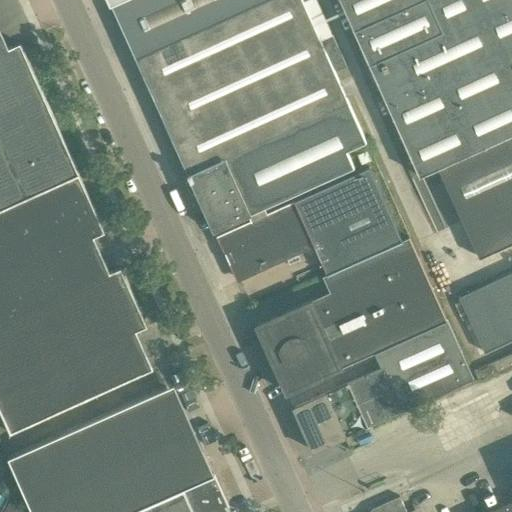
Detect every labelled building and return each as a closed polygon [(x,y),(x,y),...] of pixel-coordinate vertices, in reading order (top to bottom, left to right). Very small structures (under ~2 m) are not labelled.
[(111,3),(135,57),(260,0),(115,0),(110,3),(110,4),(111,3)] [(248,215),(251,220),(267,212),(265,207),(353,166),(347,151),(367,142),(334,72),(320,41),(303,2),(302,0),(260,0),(135,57),(191,180),(194,179),(199,190),(196,191),(214,231),(248,215)] [(511,243),(511,0),(340,0),(420,175),(438,167),(479,258),(511,243)] [(332,35),(320,41),(334,72),(346,67),(332,35)] [(0,404),(12,430),(142,373),(142,372),(125,335),(147,325),(146,325),(121,268),(121,267),(99,277),(82,241),(104,231),(20,43),(0,51),(0,404)] [(371,159),(367,149),(357,153),(361,163),(371,159)] [(370,164),(267,212),(251,220),(216,236),(216,237),(221,235),(241,279),(314,246),(327,274),(402,240),(370,164)] [(402,240),(327,274),(323,276),(330,292),(261,323),(274,351),(270,353),(275,363),(278,362),(291,390),(375,353),(447,320),(437,298),(415,254),(408,237),(402,240)] [(511,271),(460,297),(485,352),(511,339),(511,271)] [(473,378),(447,320),(375,353),(376,353),(379,352),(385,366),(293,407),(313,451),(473,378)] [(511,365),(511,353),(493,362),(498,372),(511,365)] [(498,372),(493,362),(474,371),(476,374),(479,381),(498,373),(498,372)] [(131,511),(214,475),(194,429),(187,432),(166,387),(10,455),(34,511),(131,511)] [(0,486),(0,488),(2,494),(8,496),(13,486),(3,481),(0,486)] [(511,511),(511,500),(485,511),(406,511),(400,496),(365,511),(364,511),(511,511)] [(5,511),(24,511),(27,505),(10,500),(5,511)]
